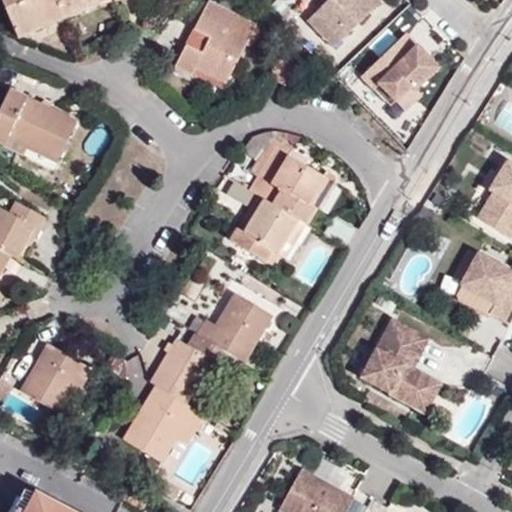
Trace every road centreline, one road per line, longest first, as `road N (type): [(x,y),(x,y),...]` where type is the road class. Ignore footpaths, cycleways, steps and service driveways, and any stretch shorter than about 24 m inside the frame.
road 1 (unclassified): [(511,6),(282,390)]
road 2 (residential): [(282,390),(466,503)]
road 3 (unclassified): [(282,390),(205,511)]
